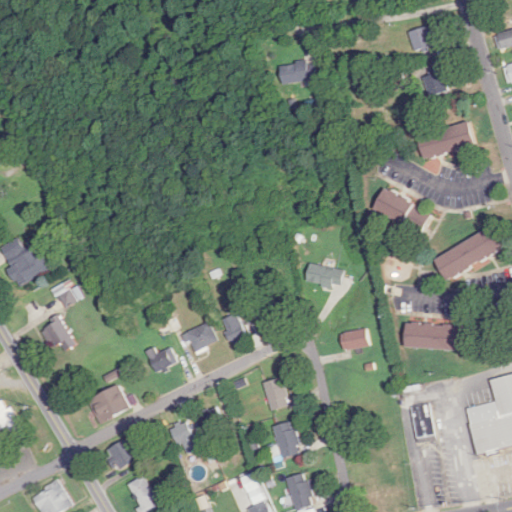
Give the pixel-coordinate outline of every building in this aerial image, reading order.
[(411,31),(417,51),(439,45),(433,25),(411,31)] [(320,78),(317,59),(283,65),(286,84),(320,78)] [(453,89),(447,70),(425,77),(431,96),(453,89)] [(481,145),(476,121),(423,133),(429,157),(481,145)] [(379,210),(425,233),(435,211),(389,188),(379,210)] [(508,247),(495,226),(441,260),(454,280),(508,247)] [(22,288),(56,268),(44,246),(9,267),(22,288)] [(310,281),(345,288),(348,271),(314,263),(310,281)] [(56,290),(60,298),(49,304),(56,315),(82,300),(71,282),(56,290)] [(225,320),(236,343),(251,337),(239,313),(225,320)] [(66,344),(68,349),(75,347),(68,320),(47,326),(53,347),(66,344)] [(222,342),(213,322),(186,335),(190,345),(194,343),(199,353),(222,342)] [(410,347),(474,350),(475,326),(411,323),(410,347)] [(347,351),(373,347),(370,329),(344,333),(347,351)] [(160,353),(159,347),(150,350),(157,371),(179,364),(174,348),(160,353)] [(292,407),(285,378),(267,382),(274,411),(292,407)] [(134,408),(122,385),(91,400),(103,424),(134,408)] [(0,435),(11,430),(13,434),(23,429),(10,400),(0,404),(0,435)] [(439,439),(433,403),(415,406),(421,442),(439,439)] [(206,430),(225,425),(221,409),(202,414),(206,430)] [(174,429),(187,455),(204,447),(190,420),(174,429)] [(305,454),(297,421),(277,426),(285,458),(305,454)] [(111,449),(123,470),(141,459),(129,438),(111,449)] [(398,484),(387,452),(357,461),(368,494),(398,484)] [(291,477),(298,509),(318,505),(311,473),(291,477)] [(65,511),(76,508),(65,482),(37,494),(44,511),(65,511)]
